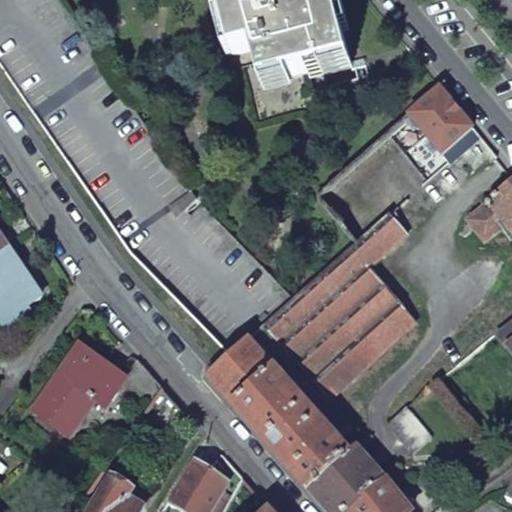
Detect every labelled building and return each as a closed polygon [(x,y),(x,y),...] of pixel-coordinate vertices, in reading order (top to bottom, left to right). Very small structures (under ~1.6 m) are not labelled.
[(57,0),(0,0),(0,65),(129,255),(230,358),(249,341),(264,328),(294,301),(196,199),(57,0)] [(219,0),(235,57),(239,55),(255,52),(264,87),(310,75),(351,64),(334,0),(316,0),(285,8),(283,0),(219,0)] [(310,75),(264,87),(255,52),(239,55),(258,127),(319,111),(310,75)] [(408,116),(410,118),(442,156),(473,130),(452,104),(440,89),(408,116)] [(405,204),(350,252),(367,271),(406,236),(493,154),(480,138),(428,185),(405,204)] [(413,170),(391,189),(405,204),(428,185),(413,170)] [(511,183),(466,221),(485,244),(507,227),(511,234),(511,183)] [(0,255),(10,250),(0,235),(0,255)] [(10,250),(0,255),(0,318),(6,328),(21,317),(18,313),(42,297),(10,250)] [(294,301),(264,328),(328,401),(414,324),(367,271),(350,252),(294,301)] [(511,325),(498,338),(509,352),(511,356),(511,325)] [(264,328),(249,341),(274,369),(349,455),(357,449),(365,442),(328,401),(264,328)] [(230,358),(207,378),(227,401),(233,407),(274,369),(249,341),(230,358)] [(81,345),(34,412),(69,438),(96,402),(103,408),(125,377),(104,362),(81,345)] [(138,363),(119,389),(145,419),(164,392),(138,363)] [(270,449),(307,490),(349,455),(274,369),(233,407),(270,449)] [(145,419),(144,420),(160,434),(176,406),(164,392),(145,419)] [(407,411),(387,427),(411,456),(432,439),(407,411)] [(349,455),(307,490),(326,511),(348,511),(385,482),(357,449),(349,455)] [(197,460),(169,504),(180,511),(225,511),(230,504),(219,500),(230,484),(210,472),(212,470),(197,460)] [(113,479),(92,511),(145,511),(151,504),(113,479)] [(410,511),(385,482),(348,511),(410,511)]
